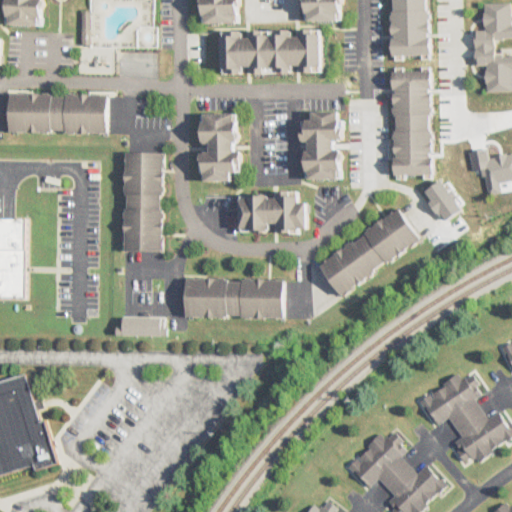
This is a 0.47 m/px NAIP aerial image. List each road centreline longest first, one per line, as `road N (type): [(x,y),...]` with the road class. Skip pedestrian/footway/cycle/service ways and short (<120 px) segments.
road 1 (residential): [(180,0),(182,178),(192,219),(217,243),(286,248),(322,239),(354,207)]
road 2 (residential): [(0,81),(341,88)]
